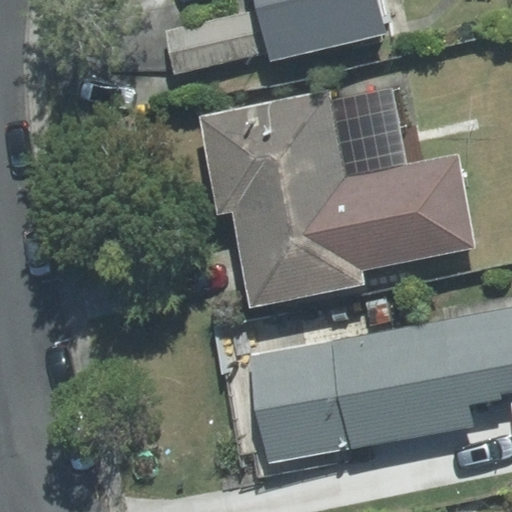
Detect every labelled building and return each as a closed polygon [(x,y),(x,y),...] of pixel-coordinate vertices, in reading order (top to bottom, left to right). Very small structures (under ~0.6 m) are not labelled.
[(282,0),(283,2),(293,43),(295,52),(409,24),(403,0),(282,0)] [(293,43),(283,2),(179,25),(188,66),(293,43)] [(360,90),(346,93),(361,167),(421,155),(406,81),(360,90)] [(344,82),(218,108),(238,204),(253,201),(272,298),(384,276),(381,262),(494,240),(475,145),(421,155),(361,167),(346,93),(344,82)] [(282,458),(490,421),(486,397),(511,391),(511,301),(262,346),(282,458)]
